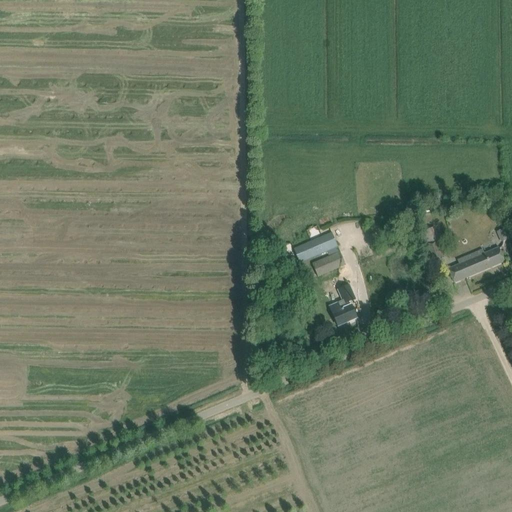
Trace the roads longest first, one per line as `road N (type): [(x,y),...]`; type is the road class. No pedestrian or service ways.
road 1 (residential): [(0,501),(511,283)]
road 2 (unknown): [(242,0),(246,396)]
